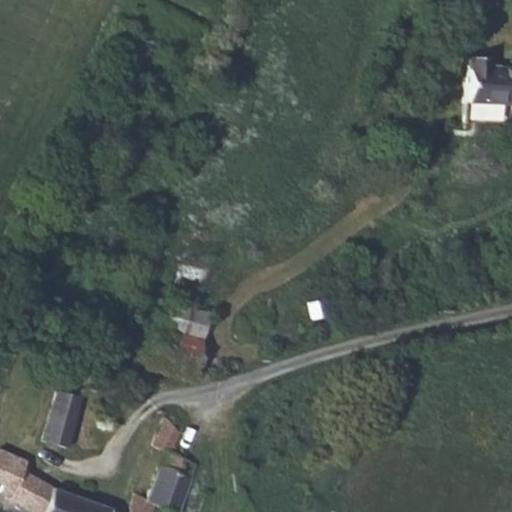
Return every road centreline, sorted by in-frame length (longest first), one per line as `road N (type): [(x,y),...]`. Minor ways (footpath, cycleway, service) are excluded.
road 1 (unclassified): [(160,401),(358,342),(511,308)]
road 2 (track): [(115,511),(160,401)]
